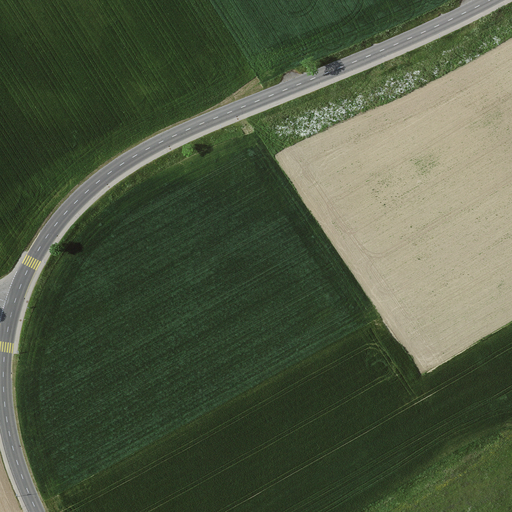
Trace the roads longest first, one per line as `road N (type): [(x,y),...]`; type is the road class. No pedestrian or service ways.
road 1 (tertiary): [(488,0),(130,158),(58,221),(13,303)]
road 2 (tertiary): [(13,303),(5,405),(36,511)]
